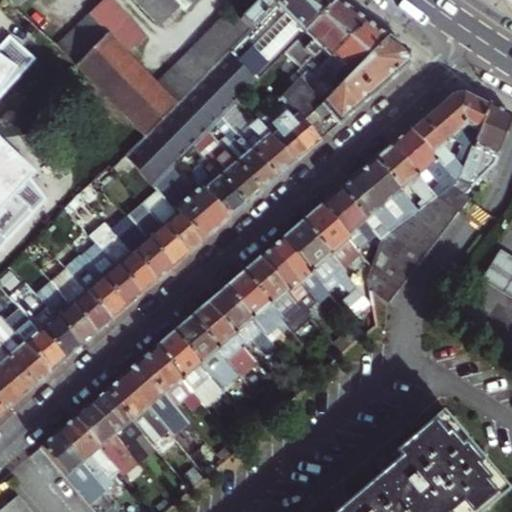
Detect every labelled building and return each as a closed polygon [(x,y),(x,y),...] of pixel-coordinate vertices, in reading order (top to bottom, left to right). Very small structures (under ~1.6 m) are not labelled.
[(192,19),(211,1),(209,0),(15,0),(16,1),(17,0),(135,0),(166,32),(186,14),(192,19)] [(147,37),(111,0),(106,0),(57,46),(146,138),(159,125),(244,39),(231,26),(225,19),(158,85),(128,55),(109,35),(117,26),(137,46),(147,37)] [(240,17),(231,26),(244,39),(278,5),(282,0),(248,0),(251,3),(254,0),(262,0),(243,19),(240,17)] [(282,0),(278,5),(307,33),(338,1),(335,0),(282,0)] [(338,1),(307,33),(240,101),(259,121),(267,114),(261,107),(320,46),(332,58),(349,41),(367,22),(353,12),(338,1)] [(224,117),(240,101),(307,33),(278,5),(244,39),(159,125),(187,154),(190,151),(195,146),(209,131),(215,126),(224,117)] [(367,22),(349,41),(370,59),(390,39),(378,30),(367,22)] [(117,26),(109,35),(128,55),(137,46),(117,26)] [(336,94),(325,106),(301,80),(283,97),(297,114),(323,141),(336,130),(385,88),(409,67),(409,58),(409,52),(400,46),(390,39),(370,59),(353,77),(336,94)] [(0,101),(32,66),(7,41),(0,48),(0,254),(48,204),(30,184),(34,178),(0,148),(0,101)] [(349,41),(332,58),(328,61),(314,76),(310,71),(301,80),(325,106),(336,94),(330,88),(340,78),(336,75),(344,67),(353,77),(370,59),(349,41)] [(310,71),(314,76),(328,61),(320,53),(306,67),(310,71)] [(483,131),(495,108),(467,94),(461,94),(456,94),(451,96),(412,129),(455,183),(460,180),(465,169),(447,147),(469,126),(483,131)] [(224,117),(279,179),(288,171),(296,164),(259,121),(240,101),(224,117)] [(275,105),(272,109),(309,153),(318,145),(323,141),(297,114),(292,119),(286,113),(282,113),(275,105)] [(511,116),(504,113),(495,108),(483,131),(465,169),(460,180),(470,189),(494,163),(507,133),(511,121),(511,116)] [(259,121),(296,164),(304,157),(309,153),(272,109),(267,114),(259,121)] [(225,136),(219,142),(263,193),(273,185),(279,179),(224,117),(215,126),(225,136)] [(169,172),(180,161),(187,154),(159,125),(146,138),(129,155),(156,186),(169,172)] [(455,183),(412,129),(404,136),(395,144),(422,177),(429,171),(446,191),(455,183)] [(209,131),(195,146),(246,207),(256,199),(263,193),(219,142),(209,131)] [(422,177),(395,144),(385,153),(376,160),(404,193),(412,186),(427,205),(438,197),(422,177)] [(189,172),(231,220),(239,213),(246,207),(195,146),(190,151),(200,163),(189,172)] [(404,193),(376,160),(368,167),(359,175),(402,225),(420,211),(404,193)] [(160,191),(205,242),(219,230),(231,220),(189,172),(180,161),(169,172),(156,186),(160,191)] [(402,225),(359,175),(350,183),(341,191),(368,223),(380,236),(383,240),(402,225)] [(375,267),(372,280),(374,290),(390,305),(470,197),(466,194),(470,189),(460,180),(455,183),(446,191),(438,197),(427,205),(420,211),(402,225),(383,240),(375,267)] [(146,205),(189,256),(198,248),(205,242),(160,191),(145,205),(146,205)] [(368,223),(341,191),(331,199),(323,206),(350,238),(368,223)] [(130,219),(173,269),(182,262),(189,256),(146,205),(130,219)] [(350,238),(323,206),(313,214),(304,222),(342,268),(361,251),(350,238)] [(173,269),(130,219),(115,232),(158,282),(167,275),(173,269)] [(99,245),(142,296),(151,288),(158,282),(115,232),(105,221),(90,234),(99,245)] [(342,268),(304,222),(293,232),(284,239),(324,286),(337,275),(352,294),(359,288),(342,268)] [(362,252),(375,267),(383,240),(380,236),(362,252)] [(324,286),(284,239),(279,244),(274,248),(322,306),(327,302),(318,291),(324,286)] [(99,245),(84,257),(128,308),(135,302),(142,296),(99,245)] [(322,306),(274,248),(268,253),(262,258),(301,304),(308,299),(317,310),(322,306)] [(51,281),(97,335),(105,328),(112,322),(69,270),(57,256),(41,270),(51,281)] [(69,270),(112,322),(121,314),(128,308),(84,257),(69,270)] [(301,304),(262,258),(253,266),(243,274),(295,334),(296,336),(315,321),(301,304)] [(511,268),(496,258),(480,283),(511,303),(511,268)] [(295,334),(243,274),(234,282),(227,289),(266,333),(277,324),(289,338),(295,334)] [(36,294),(82,348),(91,340),(97,335),(51,281),(36,294)] [(15,301),(19,306),(67,360),(75,354),(82,348),(36,294),(29,288),(15,301)] [(266,333),(227,289),(218,296),(210,303),(250,349),(257,342),(269,356),(278,348),(266,333)] [(250,349),(210,303),(201,311),(192,318),(242,376),(243,378),(261,362),(250,349)] [(7,321),(52,374),(60,366),(67,360),(19,306),(5,318),(7,321)] [(242,376),(192,318),(184,325),(175,333),(226,391),(242,376)] [(0,344),(37,387),(45,380),(52,374),(7,321),(0,326),(0,344)] [(226,391),(175,333),(166,341),(158,348),(207,404),(209,406),(226,391)] [(37,387),(0,344),(0,375),(21,400),(29,393),(37,387)] [(207,404),(158,348),(149,355),(142,361),(180,407),(188,400),(198,412),(207,404)] [(344,357),(338,349),(330,357),(336,365),(344,357)] [(180,407),(142,361),(133,369),(124,376),(177,438),(194,423),(180,407)] [(0,407),(5,413),(14,406),(21,400),(0,375),(0,407)] [(177,438),(124,376),(117,383),(108,390),(159,449),(166,456),(182,443),(177,438)] [(159,449),(108,390),(101,396),(93,404),(143,462),(159,449)] [(143,462),(93,404),(85,410),(76,418),(113,461),(129,479),(145,465),(143,462)] [(256,425),(262,433),(278,418),(272,410),(256,425)] [(485,511),(509,492),(443,412),(388,460),(383,464),(389,472),(357,500),(351,492),(345,498),(338,503),(344,511),(342,511),(485,511)] [(113,461),(76,418),(68,425),(59,433),(101,481),(109,473),(105,468),(113,461)] [(101,481),(59,433),(51,439),(43,446),(95,507),(111,493),(101,481)] [(168,491),(152,505),(157,511),(172,511),(180,506),(168,491)] [(30,511),(18,497),(0,511),(30,511)]
